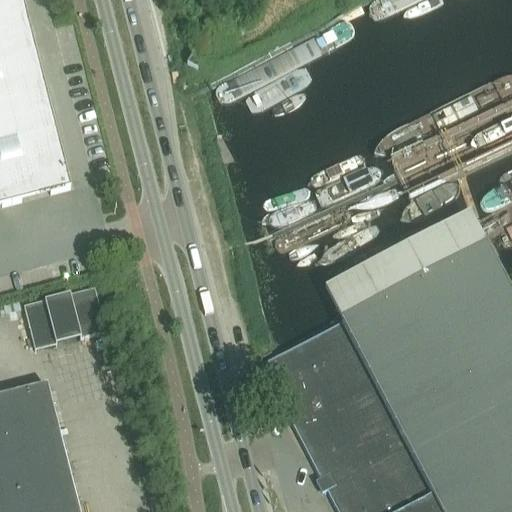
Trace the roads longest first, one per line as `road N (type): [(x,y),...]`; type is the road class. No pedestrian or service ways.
road 1 (tertiary): [(100,0),(232,511)]
road 2 (tertiary): [(259,511),(127,0)]
